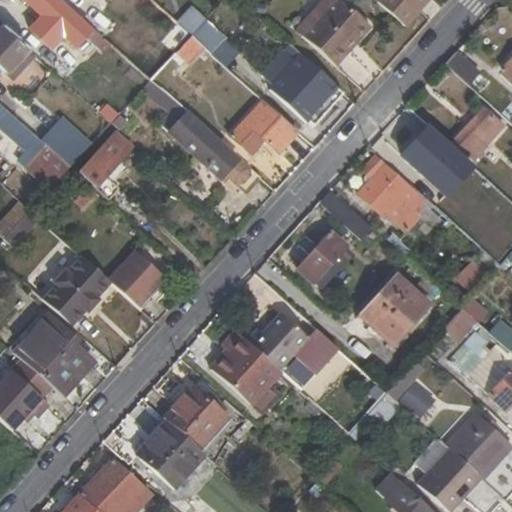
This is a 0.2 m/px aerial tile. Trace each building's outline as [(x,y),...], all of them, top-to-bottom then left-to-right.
[(22,0),(64,37),(79,21),(55,0),(22,0)] [(321,0),(294,31),(301,37),(332,0),(321,0)] [(343,47),(365,24),(338,0),(332,0),(301,37),(334,67),(347,51),(343,47)] [(404,28),(427,0),(379,0),(377,3),(404,28)] [(194,9),(179,25),(192,37),(207,21),(194,9)] [(212,55),(227,39),(207,21),(192,37),(203,47),(212,55)] [(147,83),(161,69),(115,24),(101,39),(147,83)] [(347,51),(369,27),(365,24),(343,47),(347,51)] [(0,28),(0,69),(6,75),(28,51),(2,27),(0,28)] [(196,55),(203,47),(192,37),(174,55),(184,63),(193,52),(196,55)] [(269,90),(306,123),(318,111),(337,89),(289,45),(262,76),(273,85),(269,90)] [(465,86),(477,75),(455,53),(443,66),(465,86)] [(511,60),(503,71),(511,79),(511,60)] [(229,178),(245,192),(258,178),(240,160),(237,162),(184,116),(187,112),(151,80),(141,91),(169,114),(159,125),(220,180),(226,175),(229,178)] [(318,111),(323,116),(343,94),(337,89),(318,111)] [(261,141),(278,155),(297,133),(263,101),(230,138),(249,155),(261,141)] [(0,132),(23,154),(13,164),(42,190),(65,166),(0,106),(0,132)] [(473,159),(502,127),(482,108),(453,141),(473,159)] [(46,146),(70,168),(81,155),(58,133),(46,146)] [(77,174),(100,196),(107,201),(118,189),(106,178),(132,151),(114,135),(77,174)] [(414,213),(424,203),(374,158),(361,172),(371,181),(358,195),(384,220),(401,201),(414,213)] [(63,190),(86,211),(100,196),(77,174),(63,190)] [(220,180),(224,184),(229,178),(226,175),(220,180)] [(24,218),(31,210),(19,200),(0,221),(0,236),(3,239),(24,218)] [(13,249),(34,226),(24,218),(3,239),(13,249)] [(32,271),(60,241),(44,226),(16,256),(32,271)] [(314,285),(347,249),(329,232),(296,268),(314,285)] [(134,254),(109,281),(111,283),(138,307),(162,280),(134,254)] [(491,278),(499,268),(484,254),(475,264),(491,278)] [(48,294),(35,283),(30,289),(42,301),(71,327),(111,283),(109,281),(82,257),(65,276),(62,274),(53,284),(56,286),(48,294)] [(391,345),(428,306),(395,276),(358,315),(391,345)] [(142,316),(113,290),(99,305),(127,331),(142,316)] [(456,343),(474,323),(461,310),(443,331),(456,343)] [(261,334),(257,330),(245,342),(278,373),(308,341),(280,315),(261,334)] [(45,320),(13,355),(21,361),(51,389),(62,399),(93,364),(45,320)] [(278,373),(245,342),(235,333),(222,348),(228,353),(211,372),(264,421),(281,403),(269,392),(283,377),(278,373)] [(511,403),(511,368),(502,360),(508,353),(497,342),(484,357),(491,363),(487,368),(491,371),(478,386),(505,411),(511,403)] [(21,361),(0,383),(0,422),(11,433),(29,414),(37,420),(49,407),(42,400),(51,389),(21,361)] [(402,377),(388,399),(421,420),(435,398),(402,377)] [(226,420),(192,389),(163,420),(167,422),(197,451),(226,420)] [(509,446),(476,416),(446,448),(449,451),(480,479),(509,446)] [(202,455),(197,451),(167,422),(136,456),(173,488),(202,455)] [(418,485),(446,511),(449,511),(462,497),(480,479),(449,451),(418,485)] [(134,511),(148,497),(110,462),(78,497),(94,511),(134,511)] [(396,511),(429,511),(390,476),(375,493),(396,511)] [(479,511),(490,511),(502,498),(480,479),(462,497),(479,511)] [(64,511),(94,511),(78,497),(64,511)]
